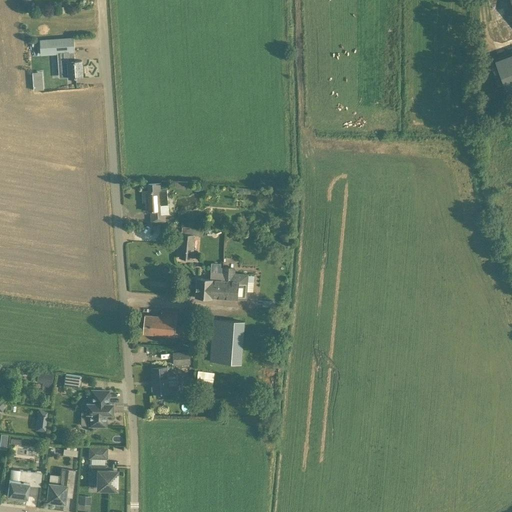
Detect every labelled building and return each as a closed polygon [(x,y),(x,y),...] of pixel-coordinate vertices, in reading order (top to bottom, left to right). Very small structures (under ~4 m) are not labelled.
[(74,38),(40,40),(41,53),(68,51),(69,77),(83,76),(82,60),(75,60),(75,52),(75,51),(74,38)] [(511,53),(494,60),(506,91),(511,89),(511,53)] [(152,221),(163,220),(166,220),(166,218),(165,214),(169,213),(169,204),(168,204),(167,190),(162,190),(161,182),(148,183),(149,191),(143,191),(144,197),(146,197),(147,211),(151,211),(152,221)] [(204,227),(182,226),(182,233),(195,235),(203,235),(204,227)] [(181,233),(179,258),(193,259),(195,235),(182,233),(181,233)] [(283,233),(280,236),(285,242),(288,239),(283,233)] [(222,271),(223,271),(222,280),(220,280),(219,298),(246,300),(246,298),(248,273),(235,272),(236,267),(222,266),(222,271)] [(196,296),(213,298),(219,298),(220,280),(222,280),(223,271),(222,271),(211,270),(210,279),(197,278),(196,296)] [(143,333),(185,336),(186,324),(177,324),(178,311),(161,310),(161,316),(145,315),(143,333)] [(245,320),(214,318),(211,360),(242,362),(245,320)] [(190,352),(174,353),(174,364),(190,363),(190,352)] [(154,393),(170,392),(168,366),(152,368),(154,393)] [(214,372),(198,371),(197,382),(213,383),(214,372)] [(51,387),(53,374),(44,373),(43,383),(42,386),(51,387)] [(64,384),(64,385),(80,387),(81,375),(65,373),(65,374),(64,384)] [(108,390),(92,390),(91,403),(87,403),(86,412),(89,412),(89,425),(105,426),(106,413),(112,413),(112,403),(108,403),(108,390)] [(48,421),(49,410),(38,408),(37,419),(48,421)] [(90,447),(89,458),(107,458),(107,448),(90,447)] [(63,448),(63,454),(77,456),(77,450),(63,448)] [(106,465),(89,464),(89,474),(97,475),(97,489),(116,489),(117,470),(106,470),(106,465)] [(61,468),(60,475),(59,484),(49,482),(46,500),(64,502),(65,496),(72,497),(75,470),(61,468)] [(25,500),(25,499),(24,499),(24,497),(27,498),(29,484),(40,485),(41,472),(20,469),(18,480),(9,479),(7,495),(16,496),(16,498),(16,499),(25,500)] [(86,504),(87,496),(79,496),(79,504),(86,504)]
